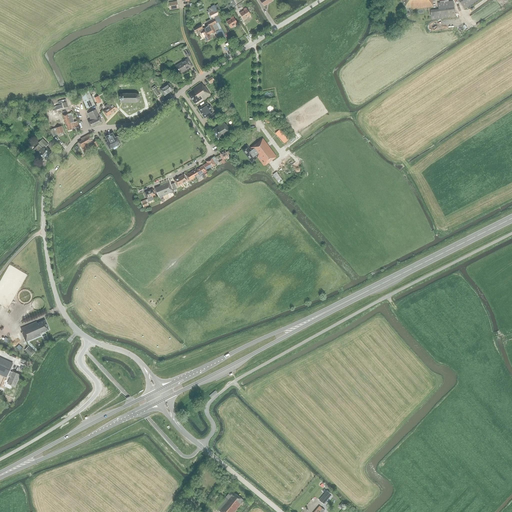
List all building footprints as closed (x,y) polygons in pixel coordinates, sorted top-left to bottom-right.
[(433,4),(432,0),(402,0),(404,9),(410,8),(410,10),(429,7),(433,7),(433,4)] [(458,0),(464,9),(477,0),(458,0)] [(476,23),(501,7),(496,0),(495,0),(472,16),(476,23)] [(178,9),(177,1),(168,3),(170,10),(178,9)] [(455,17),(453,1),(437,3),(438,9),(430,10),(431,20),(455,17)] [(219,9),(217,5),(208,9),(210,14),(212,18),(218,15),(216,10),(219,9)] [(243,20),(250,15),(246,8),(243,10),(244,11),(239,14),(243,20)] [(230,28),(237,23),(233,16),(230,18),(231,19),(226,22),(230,28)] [(223,37),(216,23),(214,19),(207,23),(210,29),(204,32),(201,25),(193,29),(195,33),(199,31),(201,34),(203,37),(204,37),(207,42),(210,40),(209,38),(211,37),(209,34),(212,32),(212,34),(215,32),(219,39),(223,37)] [(188,59),(175,66),(180,74),(192,66),(188,59)] [(204,87),(201,83),(192,89),(193,90),(187,93),(194,104),(202,99),(203,100),(210,95),(204,86),(204,87)] [(173,90),(170,85),(169,84),(160,90),(164,96),(173,90)] [(161,94),(156,87),(152,90),(157,97),(161,94)] [(95,105),(89,91),(80,94),(86,109),(95,105)] [(136,94),(135,94),(120,94),(120,97),(119,97),(120,100),(120,103),(136,103),(138,102),(139,99),(139,97),(139,96),(139,95),(138,95),(137,94),(136,94)] [(117,109),(113,102),(108,106),(107,104),(104,106),(107,109),(103,112),(107,116),(117,109)] [(210,106),(209,107),(207,103),(198,109),(204,118),(213,112),(212,111),(213,110),(210,106)] [(90,127),(101,122),(95,110),(88,114),(91,121),(88,123),(90,127)] [(209,117),(212,121),(221,115),(218,111),(209,117)] [(66,125),(72,122),(73,122),(71,115),(68,116),(67,114),(63,115),(65,125),(66,125)] [(218,126),(212,130),(218,139),(223,136),(224,137),(231,132),(226,124),(225,125),(223,121),(218,125),(218,126)] [(74,128),(72,122),(66,125),(68,131),(71,130),(71,129),(74,128)] [(58,134),(63,132),(61,126),(55,128),(56,130),(54,131),(53,129),(50,130),(52,136),(55,135),(55,134),(57,134),(58,134)] [(118,147),(117,145),(121,144),(117,137),(115,138),(112,133),(105,137),(108,142),(106,143),(109,150),(111,149),(112,151),(117,148),(117,147),(118,147)] [(92,140),(89,134),(81,139),(82,141),(78,143),(80,147),(81,147),(84,153),(91,149),(87,143),(92,140)] [(288,140),(282,134),(279,137),(284,143),(288,140)] [(38,143),(43,148),(42,148),(39,145),(33,151),(30,154),(34,157),(37,155),(43,161),(51,153),(46,147),(48,145),(42,139),(38,143)] [(264,166),(276,157),(263,139),(250,147),(251,148),(249,149),(247,146),(242,149),(251,162),(256,159),(256,158),(257,157),(264,166)] [(227,155),(229,154),(228,151),(226,152),(225,151),(220,153),(223,159),(228,157),(227,155)] [(212,158),(211,158),(206,161),(207,163),(204,165),(206,170),(218,163),(214,157),(212,158)] [(195,169),(192,172),(195,177),(199,175),(206,170),(203,166),(196,170),(195,169)] [(195,177),(192,172),(186,175),(189,182),(193,180),(192,179),(195,177)] [(274,175),(280,184),(284,181),(277,172),(274,175)] [(179,177),(184,186),(185,187),(186,186),(184,183),(188,181),(184,174),(179,177)] [(181,185),(182,187),(184,186),(179,177),(174,180),(177,187),(181,185)] [(169,183),(154,188),(159,197),(159,198),(162,197),(162,196),(170,193),(170,194),(173,193),(172,191),(169,183)] [(152,189),(145,193),(147,199),(146,200),(141,202),(142,203),(143,207),(148,205),(147,204),(149,203),(149,202),(153,200),(152,198),(156,197),(152,189)] [(49,330),(44,320),(37,323),(36,322),(21,328),(22,332),(22,333),(26,342),(41,335),(40,334),(49,330)] [(31,356),(34,353),(28,347),(25,350),(31,356)] [(0,358),(0,374),(7,377),(13,364),(0,358)] [(20,375),(13,372),(8,384),(15,387),(20,375)] [(234,511),(243,501),(233,492),(231,491),(217,508),(222,511),(221,511),(234,511)] [(327,491),(319,500),(324,504),(331,495),(327,491)]
